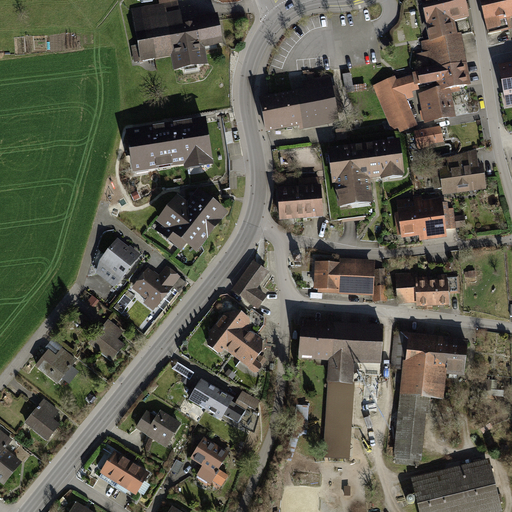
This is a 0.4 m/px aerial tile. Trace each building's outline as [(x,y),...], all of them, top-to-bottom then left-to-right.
[(211,67),(209,55),(229,51),(222,11),(186,17),(182,0),(158,0),(160,4),(133,9),(144,64),(174,58),(177,74),(211,67)] [(470,18),(465,0),(420,0),(427,25),(425,25),(429,41),(458,35),(455,22),(470,18)] [(511,0),(479,0),(488,31),(500,28),(502,33),(511,29),(511,19),(511,0)] [(458,35),(429,41),(421,42),(423,53),(417,54),(420,70),(417,71),(417,72),(412,74),(415,86),(419,85),(420,86),(436,83),(437,89),(440,88),(441,91),(460,88),(471,86),(462,34),(458,35)] [(511,62),(498,65),(506,107),(511,105),(511,62)] [(415,86),(412,74),(411,71),(397,76),(398,80),(397,80),(395,76),(375,86),(377,92),(375,93),(392,132),(398,129),(400,134),(418,126),(407,100),(414,98),(412,92),(420,90),(419,85),(415,86)] [(351,73),(343,74),(345,88),(346,88),(347,93),(366,90),(365,84),(353,86),(351,73)] [(303,89),(259,98),(266,133),(300,126),(301,129),(344,121),(338,86),(332,87),(330,75),(302,81),(303,89)] [(418,95),(425,124),(456,117),(452,93),(460,92),(460,88),(441,91),(440,88),(437,89),(418,95)] [(220,173),(212,121),(131,134),(138,178),(188,170),(189,178),(220,173)] [(441,126),(415,131),(418,150),(431,147),(430,145),(444,142),(441,126)] [(373,203),(370,181),(405,177),(400,139),(327,148),(332,184),(334,184),(338,207),(373,203)] [(487,169),(481,170),(479,154),(452,157),(453,168),(442,170),(445,198),(490,192),(487,169)] [(279,221),(322,219),(319,177),(298,178),(299,187),(277,189),(279,221)] [(200,262),(233,221),(202,196),(193,208),(181,198),(157,227),(200,262)] [(420,212),(401,215),(406,243),(452,235),(446,202),(427,205),(426,199),(418,201),(420,212)] [(126,284),(146,260),(122,240),(102,264),(126,284)] [(302,254),(294,254),(294,263),(302,263),(302,254)] [(339,264),(315,262),(314,290),(318,290),(318,293),(373,297),(375,260),(339,258),(339,264)] [(270,273),(253,261),(232,291),(259,310),(268,297),(258,289),(270,273)] [(150,269),(131,292),(159,314),(187,280),(171,267),(162,278),(150,269)] [(387,301),(385,270),(375,270),(376,286),(374,286),(375,302),(387,301)] [(417,273),(396,274),(397,304),(416,304),(416,308),(450,306),(449,295),(461,294),(460,274),(437,275),(437,277),(418,278),(417,273)] [(255,333),(247,328),(251,323),(250,318),(241,311),(225,313),(209,333),(210,338),(208,342),(209,346),(219,354),(223,353),(226,349),(255,373),(260,371),(266,364),(266,359),(261,355),(264,352),(263,340),(255,333)] [(331,322),(303,321),(300,360),(330,361),(324,458),(350,459),(355,385),(353,384),(354,362),(382,364),(385,326),(331,322)] [(127,336),(111,323),(91,347),(116,368),(129,351),(121,344),(127,336)] [(441,337),(394,332),(390,370),(402,371),(394,455),(395,455),(394,464),(418,467),(419,462),(422,462),(427,415),(429,415),(431,400),(444,402),(447,376),(465,378),(469,340),(441,337)] [(62,389),(83,366),(65,350),(44,374),(62,389)] [(178,363),(174,369),(190,379),(194,373),(178,363)] [(202,379),(190,401),(221,420),(224,415),(232,402),(234,398),(223,391),(214,386),(202,379)] [(243,391),(236,404),(247,411),(249,406),(256,410),(261,401),(243,391)] [(52,448),(67,430),(56,420),(61,413),(46,401),(25,426),(52,448)] [(232,402),(224,415),(239,424),(247,411),(236,404),(232,402)] [(167,448),(182,424),(162,411),(157,417),(147,411),(136,429),(167,448)] [(17,441),(0,429),(0,483),(10,490),(28,465),(9,451),(17,441)] [(230,453),(205,437),(201,443),(191,459),(203,467),(198,475),(211,484),(213,481),(222,487),(229,476),(219,470),(230,453)] [(129,460),(114,451),(100,473),(136,496),(150,473),(136,464),(129,460)] [(487,460),(412,480),(420,511),(501,511),(487,460)] [(93,511),(78,502),(71,511),(93,511)]
